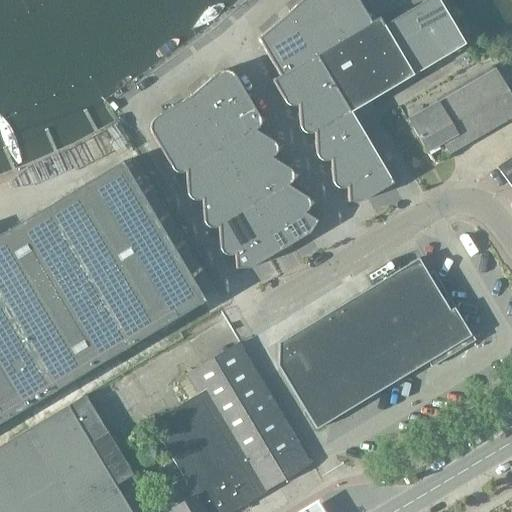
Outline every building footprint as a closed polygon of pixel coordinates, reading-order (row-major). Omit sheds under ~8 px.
[(340,40),(315,0),(301,0),(285,16),(310,58),(315,56),(340,40)] [(356,0),(315,0),(340,40),(370,22),(356,0)] [(437,0),(425,0),(409,10),(438,60),(464,45),(437,0)] [(438,60),(409,10),(383,26),(412,75),(438,60)] [(310,58),(285,16),(264,33),(285,73),(310,58)] [(370,22),(340,40),(315,56),(329,79),(345,106),(349,113),(412,75),(383,26),(378,18),(370,22)] [(302,94),(329,79),(315,56),(310,58),(285,73),(277,78),(290,101),(293,103),(298,103),(302,101),(302,94)] [(216,74),(187,99),(203,126),(247,100),(234,77),(232,74),(229,72),(225,71),(222,71),(219,72),(216,74)] [(433,163),(511,116),(511,101),(494,71),(438,104),(437,102),(408,120),(433,163)] [(317,123),(345,106),(329,79),(302,94),(302,101),(303,126),(305,129),(309,132),(313,132),(317,130),(317,123)] [(203,126),(187,99),(155,118),(153,119),(152,121),(151,122),(150,124),(150,126),(149,128),(149,129),(149,131),(150,133),(150,134),(160,151),(203,126)] [(259,120),(247,100),(203,126),(218,152),(253,131),(257,129),(259,125),(259,120)] [(362,133),(349,113),(345,106),(317,123),(317,130),(318,154),(320,158),(324,160),(328,161),(332,159),(332,151),(362,133)] [(218,152),(203,126),(160,151),(173,171),(176,174),(181,174),(184,172),(218,152)] [(273,144),(253,131),(218,152),(235,179),(269,158),(273,156),(275,152),(275,148),(273,144)] [(347,179),(378,161),(362,133),(332,151),(333,182),(335,186),(339,189),(344,189),(347,187),(347,179)] [(235,179),(218,152),(184,172),(186,195),(189,199),(192,201),(197,201),(201,199),(235,179)] [(511,157),(496,169),(511,191),(511,157)] [(289,171),(269,158),(235,179),(251,206),(286,186),(289,184),(291,180),(291,175),(289,171)] [(347,179),(347,187),(348,203),(362,202),(392,184),(378,161),(347,179)] [(0,423),(126,348),(202,303),(119,165),(0,236),(0,423)] [(251,206),(235,179),(201,199),(203,222),(205,226),(209,228),(213,229),(217,226),(251,206)] [(305,199),(286,186),(251,206),(267,234),(302,214),(306,211),(308,207),(308,203),(305,199)] [(267,234),(251,206),(217,226),(219,250),(221,254),(225,256),(229,256),(233,254),(267,234)] [(315,222),(302,214),(267,234),(278,252),(307,234),(315,222)] [(278,252),(267,234),(233,254),(234,270),(249,269),(278,252)] [(450,313),(417,259),(267,350),(315,430),(463,341),(447,315),(450,313)] [(294,307),(299,316),(346,288),(340,279),(294,307)] [(150,422),(183,479),(185,482),(186,482),(203,511),(225,511),(256,494),(257,495),(308,465),(236,344),(186,375),(198,395),(151,422),(150,422)] [(131,476),(84,396),(0,445),(0,511),(128,511),(113,487),(131,476)] [(185,482),(183,479),(153,496),(161,511),(168,511),(170,511),(171,511),(203,511),(186,482),(185,482)] [(314,496),(288,511),(323,511),(321,508),(315,498),(314,496)]
